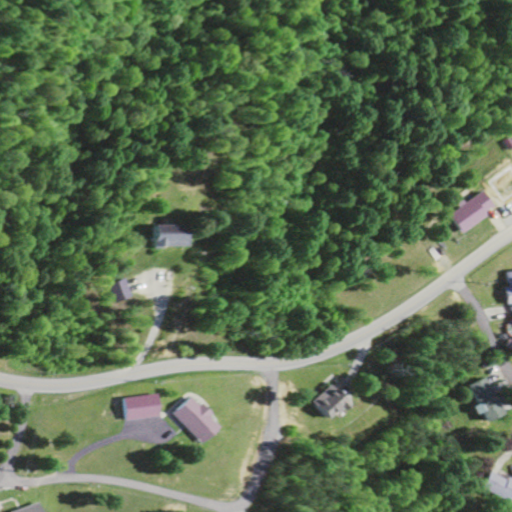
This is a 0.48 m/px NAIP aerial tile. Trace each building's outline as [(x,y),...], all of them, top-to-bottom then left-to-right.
[(489,209),(476,192),(457,206),(443,217),(457,234),(489,209)] [(139,226),(140,250),(153,249),(153,244),(169,244),(169,226),(139,226)] [(511,271),(498,273),(500,287),(496,288),(498,307),(505,306),(506,322),(511,320),(511,271)] [(126,298),(119,280),(103,286),(110,304),(126,298)] [(464,385),(470,406),(466,408),(469,416),(476,414),(479,422),(495,417),(484,379),(464,385)] [(337,403),(321,385),(301,404),(317,422),(337,403)] [(150,419),(149,396),(115,398),(117,421),(150,419)] [(194,444),(210,427),(201,419),(203,417),(181,396),(164,415),(194,444)] [(511,489),(511,486),(511,484),(484,472),(475,491),(511,507),(511,489)]
